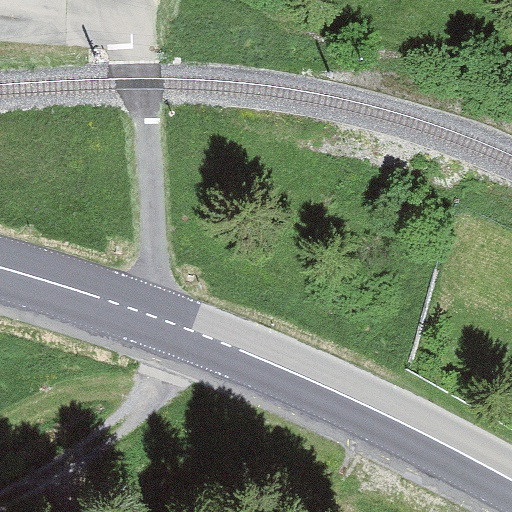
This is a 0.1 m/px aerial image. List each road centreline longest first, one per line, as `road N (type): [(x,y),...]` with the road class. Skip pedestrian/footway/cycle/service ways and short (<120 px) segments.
road 1 (secondary): [(511,484),(439,440),(224,343),(0,268)]
road 2 (track): [(4,511),(224,343)]
